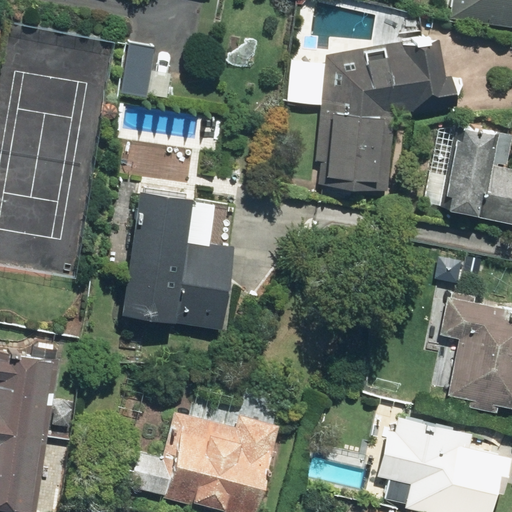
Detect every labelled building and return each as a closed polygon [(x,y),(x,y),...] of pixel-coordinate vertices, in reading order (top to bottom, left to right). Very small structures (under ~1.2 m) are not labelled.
[(443,41),(428,14),(323,0),(286,0),(274,97),(322,104),(312,180),(395,191),(405,119),(434,113),(443,41)] [(511,0),(459,0),(458,19),(511,23),(511,0)] [(511,124),(467,117),(452,208),(511,217),(511,124)] [(197,236),(201,186),(134,179),(122,310),(231,321),(239,239),(197,236)] [(447,333),(466,337),(454,389),(511,401),(511,304),(474,297),(456,293),(447,333)] [(0,503),(42,505),(58,356),(24,355),(23,381),(0,380),(0,503)] [(475,440),(479,421),(401,405),(386,473),(417,479),(411,506),(439,511),(489,511),(504,446),(475,440)] [(175,450),(140,442),(130,484),(247,511),(258,511),(282,414),(259,409),(252,437),(219,429),(221,418),(184,410),(175,450)]
